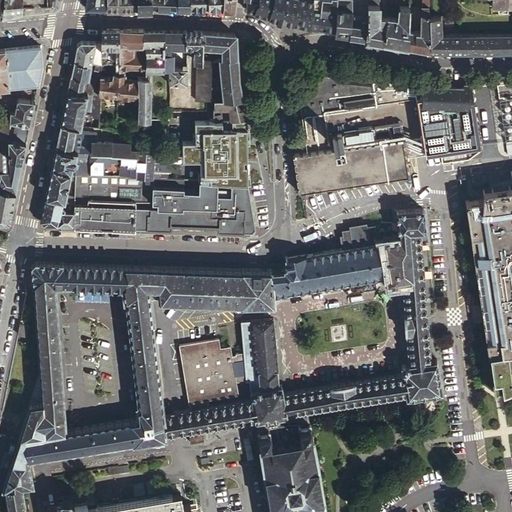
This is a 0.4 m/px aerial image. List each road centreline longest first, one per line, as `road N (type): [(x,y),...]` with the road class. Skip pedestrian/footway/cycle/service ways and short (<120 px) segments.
road 1 (residential): [(276,231),(269,247),(253,250),(21,243)]
road 2 (residential): [(179,444),(160,314),(286,308)]
road 3 (residential): [(511,61),(335,42),(300,44),(279,58)]
road 4 (residential): [(21,243),(68,21)]
road 5 (residential): [(391,322),(395,349),(289,365),(286,308)]
road 6 (residential): [(179,444),(43,467),(50,511)]
road 7 (residential): [(279,58),(276,231)]
road 8 (residential): [(454,314),(473,483)]
road 9 (residential): [(68,21),(238,20)]
road 10 (residential): [(276,231),(438,183)]
road 11 (residential): [(438,183),(454,314)]
road 12 (residential): [(286,308),(385,293),(391,322)]
